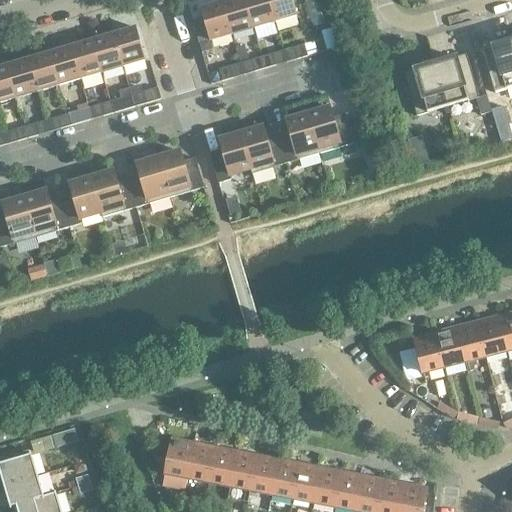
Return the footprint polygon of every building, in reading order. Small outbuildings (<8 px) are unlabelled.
[(233,0),(222,3),(232,36),(253,30),(244,0),(233,0)] [(244,0),(253,30),(274,24),(267,0),(244,0)] [(267,0),(274,24),(296,17),(291,0),(267,0)] [(312,30),(325,26),(318,0),(305,0),(303,1),(312,30)] [(212,51),(210,43),(232,36),(222,3),(200,10),(203,21),(192,24),(201,54),(212,51)] [(145,62),(135,29),(113,35),(123,68),(145,62)] [(123,68),(113,35),(92,42),(102,75),(123,68)] [(511,88),(511,38),(511,37),(497,41),(498,42),(499,47),(494,48),(493,48),(482,51),(495,94),(506,91),(511,88)] [(102,75),(92,42),(71,48),(80,81),(102,75)] [(304,46),(293,49),(297,61),(308,57),(304,46)] [(59,87),(80,81),(71,48),(49,54),(59,87)] [(38,93),(59,87),(49,54),(28,61),(38,93)] [(265,70),(275,67),(272,55),(261,58),(265,70)] [(447,56),(433,60),(447,108),(467,102),(467,103),(474,100),(478,99),(466,56),(454,59),(454,60),(449,61),(447,57),(448,57),(447,56)] [(261,58),(251,62),(254,73),(265,70),(261,58)] [(447,108),(433,60),(419,64),(419,65),(420,65),(421,69),(415,71),(403,74),(416,118),(428,114),(447,108)] [(38,93),(28,61),(7,67),(16,100),(38,93)] [(0,104),(16,100),(7,67),(0,68),(0,104)] [(218,71),(222,82),(222,83),(233,79),(229,68),(218,71)] [(140,87),(129,90),(135,109),(161,101),(157,89),(142,94),(140,87)] [(121,100),(110,103),(113,115),(135,109),(129,90),(119,93),(121,100)] [(478,99),(474,100),(479,117),(490,114),(485,97),(478,99)] [(103,118),(113,115),(110,103),(99,106),(103,118)] [(319,155),(353,145),(353,144),(360,142),(353,119),(334,125),(329,109),(307,115),(319,155)] [(78,113),(67,116),(71,127),(81,124),(78,113)] [(284,161),(286,165),(319,155),(307,115),(285,122),(290,138),(279,141),(284,161)] [(60,130),(71,127),(67,116),(57,119),(60,130)] [(25,128),(28,140),(39,137),(35,125),(25,128)] [(14,131),(17,143),(28,140),(25,128),(14,131)] [(248,161),(252,175),(286,165),(284,161),(279,141),(267,145),(262,128),(240,135),(248,161)] [(218,185),(230,181),(229,177),(250,171),(251,175),(252,175),(248,161),(240,135),(218,141),(223,158),(211,161),(218,185)] [(158,161),(170,199),(204,189),(196,165),(185,169),(180,153),(158,159),(158,161)] [(136,209),(170,199),(158,161),(158,159),(136,166),(140,182),(129,185),(136,209)] [(113,172),(91,179),(103,219),(136,209),(129,185),(118,188),(113,172)] [(62,205),(69,229),(81,225),(79,221),(100,215),(102,219),(103,219),(91,179),(69,185),(73,201),(62,205)] [(46,192),(24,199),(35,239),(69,229),(62,205),(51,208),(46,192)] [(0,223),(0,241),(2,249),(35,239),(24,199),(2,205),(6,221),(0,223)] [(28,271),(32,283),(47,278),(44,266),(28,271)] [(511,315),(497,319),(506,353),(511,351),(511,315)] [(497,319),(477,325),(485,358),(506,353),(497,319)] [(465,364),(485,358),(477,325),(456,330),(465,364)] [(456,330),(435,335),(444,369),(465,364),(456,330)] [(444,369),(435,335),(414,341),(416,351),(401,355),(408,382),(423,378),(422,374),(444,369)] [(440,404),(436,410),(452,420),(456,414),(440,404)] [(458,422),(477,427),(478,419),(460,415),(458,422)] [(497,424),(478,419),(477,427),(495,431),(497,424)] [(77,442),(74,430),(51,436),(55,448),(77,442)] [(30,450),(51,447),(49,435),(28,438),(30,450)] [(165,476),(187,480),(194,446),(172,442),(165,476)] [(215,450),(194,446),(187,480),(208,484),(215,450)] [(215,450),(208,484),(229,488),(236,454),(215,450)] [(73,455),(76,466),(83,464),(80,453),(73,455)] [(257,458),(236,454),(229,488),(250,492),(257,458)] [(0,465),(0,475),(3,487),(37,477),(31,456),(0,465)] [(257,458),(250,492),(271,496),(278,462),(257,458)] [(299,466),(278,462),(271,496),(292,500),(299,466)] [(76,466),(72,467),(75,475),(85,472),(83,464),(76,466)] [(320,470),(299,466),(292,500),(313,505),(320,470)] [(341,474),(320,470),(313,505),(334,509),(341,474)] [(355,511),(362,479),(341,474),(334,509),(351,511),(355,511)] [(75,480),(78,488),(90,484),(88,476),(75,480)] [(10,509),(16,507),(15,506),(43,498),(37,477),(3,487),(10,509)] [(377,511),(383,483),(362,479),(355,511),(377,511)] [(398,511),(404,487),(383,483),(377,511),(398,511)] [(80,495),(92,492),(90,484),(78,488),(80,495)] [(398,511),(421,511),(426,491),(404,487),(398,511)] [(15,506),(16,507),(17,511),(60,511),(56,494),(43,498),(15,506)]
